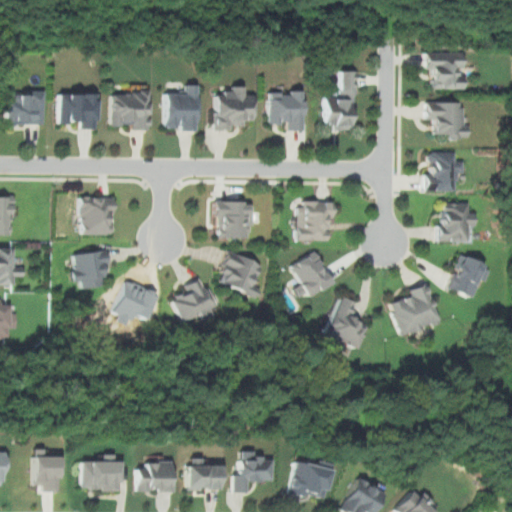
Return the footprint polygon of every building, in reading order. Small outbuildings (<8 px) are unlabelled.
[(430,88),(460,88),(460,52),(422,52),(422,70),(430,70),(430,88)] [(353,129),(354,70),(335,69),(335,95),(322,95),(321,129),(353,129)] [(194,130),(194,82),(183,82),(183,93),(161,93),(161,130),(194,130)] [(211,129),(241,129),(241,119),(251,119),(251,95),(241,95),(241,85),(221,85),(221,96),(211,96),(211,129)] [(2,124),(41,125),(41,90),(12,90),(12,100),(2,100),(2,124)] [(145,129),(145,90),(107,90),(107,129),(145,129)] [(301,90),(265,90),(265,122),(282,122),(282,130),(301,130),(301,90)] [(94,92),(55,92),(54,124),(73,124),(73,129),(93,129),(94,92)] [(463,138),(463,101),(423,101),(423,124),(432,124),(432,138),(463,138)] [(451,179),(459,179),(460,160),(452,160),(452,151),(422,151),(422,190),(451,191),(451,179)] [(0,234),(11,234),(11,194),(0,194),(0,234)] [(76,196),(76,232),(106,232),(107,196),(76,196)] [(249,200),(211,200),(211,238),(249,238),(249,200)] [(293,240),(329,240),(329,200),(293,200),(293,240)] [(435,202),(435,241),(470,241),(470,202),(435,202)] [(0,284),(12,285),(12,275),(21,275),(21,265),(12,264),(12,247),(0,247),(0,284)] [(78,288),(100,285),(98,274),(106,273),(103,248),(66,253),(70,281),(77,280),(78,288)] [(292,286),(298,299),(329,284),(314,251),(288,264),(297,283),(292,286)] [(262,266),(225,252),(213,283),(250,297),(262,266)] [(473,281),(479,284),(487,267),(460,254),(445,287),(466,297),(473,281)] [(200,278),(181,286),(183,293),(168,300),(178,322),(197,314),(199,321),(210,316),(206,307),(212,305),(200,278)] [(397,336),(436,324),(424,283),(402,289),(404,297),(386,302),(397,336)] [(364,322),(348,316),(353,302),(336,295),(320,335),(354,348),(364,322)] [(0,339),(5,339),(5,328),(14,328),(14,313),(5,313),(5,298),(0,298),(0,339)] [(29,448),(29,484),(40,485),(40,491),(57,492),(55,456),(41,455),(40,448),(29,448)] [(247,481),(268,481),(268,460),(258,460),(258,451),(238,451),(238,469),(229,469),(229,492),(247,492),(247,481)] [(97,462),(77,462),(77,490),(117,490),(117,454),(97,454),(97,462)] [(285,492),(320,500),(328,464),(293,457),(285,492)] [(216,489),(217,466),(205,466),(205,458),(183,458),(183,489),(216,489)] [(170,490),(170,460),(142,460),(142,470),(133,470),(133,490),(170,490)] [(336,508),(343,511),(370,511),(382,492),(354,477),(336,508)] [(387,511),(437,511),(439,510),(412,486),(387,511)]
